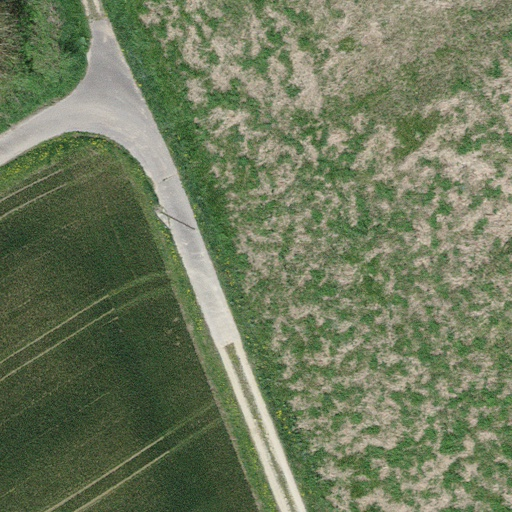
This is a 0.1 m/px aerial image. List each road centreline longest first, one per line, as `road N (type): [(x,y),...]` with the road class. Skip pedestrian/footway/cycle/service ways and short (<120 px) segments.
road 1 (track): [(123,77),(294,511)]
road 2 (track): [(123,77),(0,131)]
